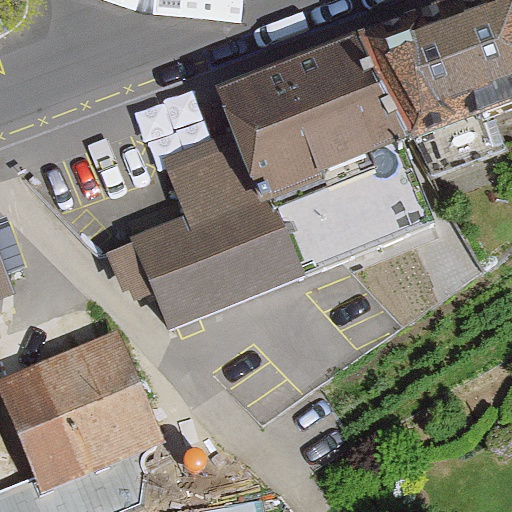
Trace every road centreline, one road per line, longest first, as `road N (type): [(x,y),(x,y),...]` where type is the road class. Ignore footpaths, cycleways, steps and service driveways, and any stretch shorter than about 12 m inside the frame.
road 1 (residential): [(0,196),(314,508)]
road 2 (secondary): [(274,0),(0,98)]
